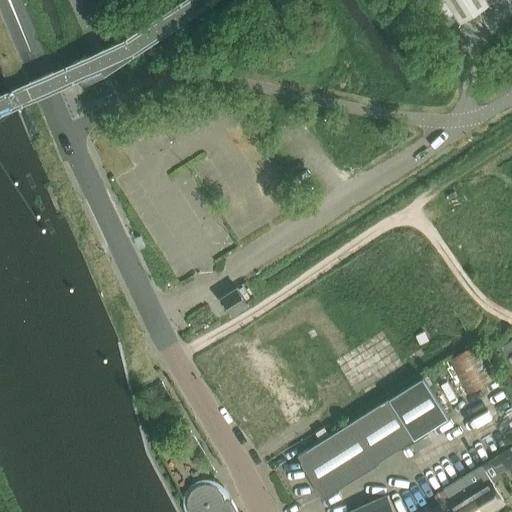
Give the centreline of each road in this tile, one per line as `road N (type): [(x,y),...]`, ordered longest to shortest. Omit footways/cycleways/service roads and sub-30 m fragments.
road 1 (residential): [(511,320),(485,305),(423,227),(400,219),(174,358)]
road 2 (tertiary): [(174,358),(8,0)]
road 3 (tertiary): [(258,511),(174,358)]
